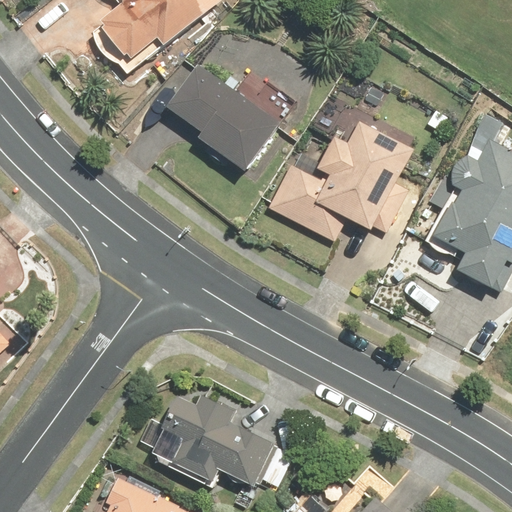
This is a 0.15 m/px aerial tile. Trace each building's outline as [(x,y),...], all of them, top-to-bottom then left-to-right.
[(132,0),(102,25),(140,70),(224,0),(132,0)] [(166,110),(248,167),(281,121),(199,63),(166,110)] [(349,109),(327,95),(313,118),(336,131),(349,109)] [(271,210),(336,241),(349,215),(388,234),(409,190),(398,185),(416,147),(359,120),(349,141),(336,134),(316,176),(293,165),(271,210)] [(511,149),(476,132),(451,181),(465,188),(439,238),(469,253),(460,270),(504,293),(511,277),(511,149)] [(0,361),(8,353),(0,345),(0,361)] [(223,467),(258,484),(278,441),(234,420),(239,410),(207,395),(202,404),(181,394),(165,426),(187,436),(176,460),(217,479),(223,467)] [(196,511),(124,478),(108,511),(196,511)] [(334,511),(309,490),(289,511),(334,511)]
